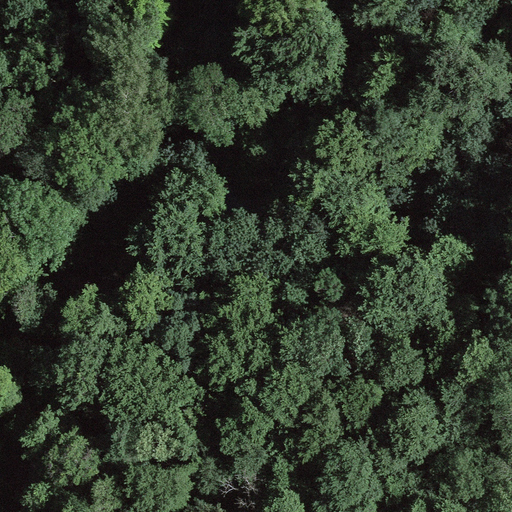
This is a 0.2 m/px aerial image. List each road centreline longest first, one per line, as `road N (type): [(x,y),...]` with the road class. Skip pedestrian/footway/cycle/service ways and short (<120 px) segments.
road 1 (track): [(169,0),(169,70),(116,282),(37,445),(31,511)]
road 2 (track): [(0,203),(13,226),(111,299)]
